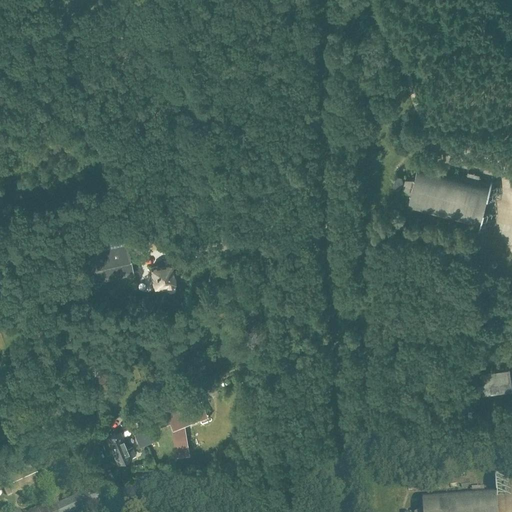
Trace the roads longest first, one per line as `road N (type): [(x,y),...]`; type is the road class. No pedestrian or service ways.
road 1 (unclassified): [(275,511),(256,340),(162,0)]
road 2 (track): [(319,0),(315,89),(342,511)]
road 3 (track): [(382,0),(428,126),(451,145)]
